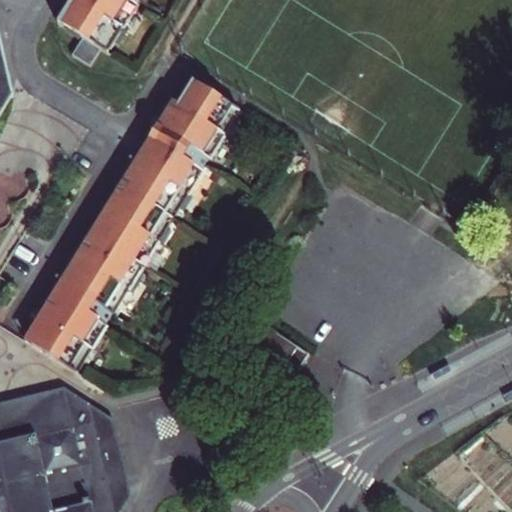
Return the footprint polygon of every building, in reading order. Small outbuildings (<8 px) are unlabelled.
[(78,0),(64,24),(87,38),(76,56),(93,67),(103,49),(109,53),(115,43),(121,46),(130,32),(124,29),(142,0),(78,0)] [(0,120),(17,94),(0,22),(0,120)] [(238,116),(189,85),(126,188),(174,218),(179,209),(185,213),(195,197),(189,193),(224,137),(231,141),(239,127),(233,123),(238,116)] [(126,188),(123,193),(31,343),(79,373),(87,360),(92,363),(99,351),(94,348),(130,290),(135,294),(144,279),(140,276),(160,242),(165,245),(172,232),(168,229),(174,218),(126,188)] [(246,350),(235,343),(225,358),(284,396),(293,381),(283,375),(290,364),(302,372),(313,356),(253,318),(244,331),(254,338),(246,350)] [(0,511),(123,511),(130,502),(124,479),(130,477),(115,420),(66,388),(0,403),(0,511)]
